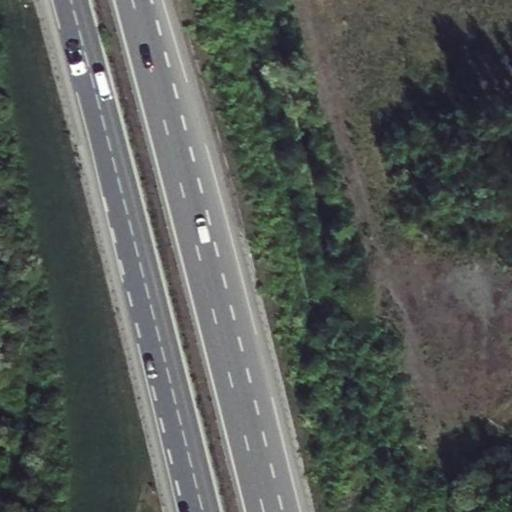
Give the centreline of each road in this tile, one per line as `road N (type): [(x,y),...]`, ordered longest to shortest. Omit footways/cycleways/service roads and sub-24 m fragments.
road 1 (trunk): [(68,0),(205,511)]
road 2 (trunk): [(292,511),(157,0)]
road 3 (trunk): [(259,511),(131,0)]
